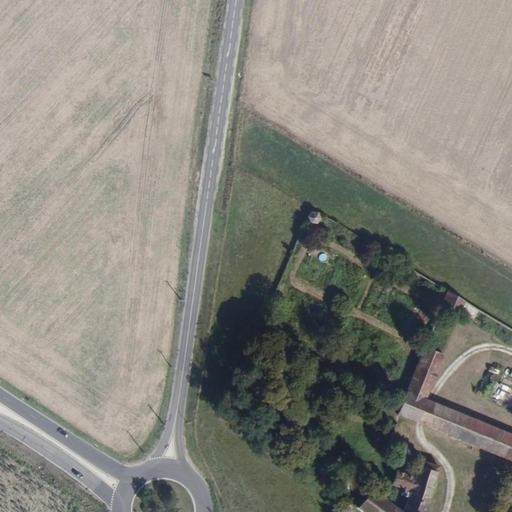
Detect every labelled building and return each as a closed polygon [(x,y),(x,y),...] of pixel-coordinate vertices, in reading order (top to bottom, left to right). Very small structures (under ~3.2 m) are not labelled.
[(310,223),(316,224),(320,218),(317,212),(310,212),(306,217),(310,223)] [(411,376),(396,414),(506,455),(511,457),(511,431),(452,409),(448,407),(430,400),(452,342),(468,300),(445,287),(430,326),(411,376)] [(459,327),(511,358),(511,326),(473,303),(459,327)] [(511,431),(511,410),(459,391),(452,409),(511,431)] [(288,461),(299,468),(302,464),(299,462),(292,456),(288,461)] [(424,511),(438,465),(426,461),(425,465),(418,463),(415,472),(397,467),(393,480),(404,483),(403,490),(410,492),(406,507),(355,475),(349,484),(345,481),(337,490),(357,505),(367,511),(424,511)] [(334,495),(337,490),(302,464),(299,468),(334,495)]
